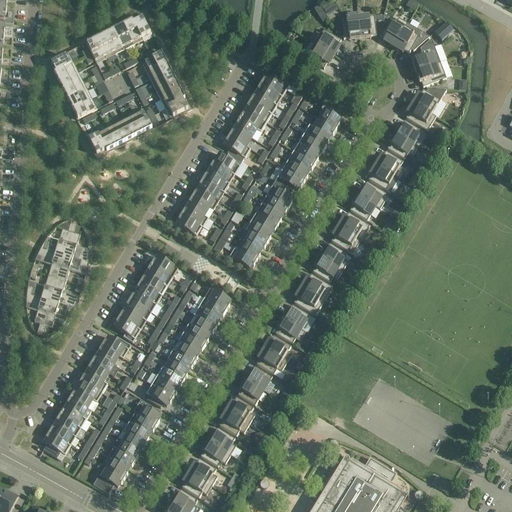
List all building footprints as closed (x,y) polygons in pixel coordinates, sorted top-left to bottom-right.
[(337,10),(332,3),(323,9),(328,16),(337,10)] [(360,41),(358,14),(347,15),(347,20),(341,21),(343,31),(344,41),(350,40),(350,42),(354,41),(360,41)] [(371,38),(377,37),(376,27),(375,22),(382,22),(384,17),(375,17),(358,19),(358,14),(360,41),(361,40),(366,40),(371,39),(371,38)] [(143,16),(132,22),(143,42),(141,39),(152,34),(143,16)] [(394,48),(408,25),(398,19),(396,24),(391,21),(384,17),(382,22),(388,25),(385,29),(380,38),(385,41),(385,42),(389,45),(394,48)] [(133,47),(143,42),(132,22),(123,26),(133,47)] [(408,25),(394,48),(399,51),(403,54),(404,52),(409,55),(411,52),(414,53),(429,39),(426,37),(426,36),(408,25)] [(447,25),(435,35),(442,42),(454,32),(447,25)] [(114,31),(124,52),(133,47),(123,26),(114,31)] [(105,35),(115,56),(124,52),(114,31),(105,35)] [(338,47),(341,42),(333,37),(324,32),(321,37),(317,34),(316,35),(311,43),(334,57),(337,52),(340,48),(338,47)] [(106,61),(115,56),(105,35),(96,40),(106,61)] [(106,61),(96,40),(89,43),(89,44),(87,46),(97,66),(106,61)] [(421,54),(411,58),(413,64),(412,64),(413,69),(414,71),(415,74),(416,74),(441,64),(440,64),(440,63),(431,41),(430,42),(420,50),(420,51),(421,54)] [(284,50),(290,53),(294,45),(288,43),(284,50)] [(310,55),(307,60),(324,70),(327,65),(329,66),(331,62),(334,57),(311,43),(306,52),(310,55)] [(155,50),(148,53),(151,58),(157,55),(155,50)] [(85,60),(90,57),(86,51),(81,53),(85,60)] [(151,58),(148,53),(142,57),(144,61),(151,58)] [(47,65),(53,76),(74,65),(69,56),(66,57),(65,55),(47,65)] [(142,65),(147,75),(168,64),(164,57),(163,58),(162,55),(142,65)] [(90,57),(85,60),(88,66),(93,63),(90,57)] [(130,62),(132,66),(132,67),(139,64),(136,59),(130,62)] [(132,67),(132,66),(130,62),(123,66),(126,71),(132,67)] [(172,73),(168,64),(147,75),(152,84),(172,73)] [(421,83),(423,89),(433,85),(447,80),(441,64),(416,74),(418,80),(419,84),(421,83)] [(78,74),(74,65),(53,76),(58,85),(78,74)] [(96,69),(91,71),(94,78),(95,78),(98,76),(99,75),(96,69)] [(112,72),(114,77),(121,73),(118,69),(112,72)] [(114,77),(112,72),(102,77),(105,81),(114,77)] [(172,73),(152,84),(156,93),(177,82),(172,73)] [(62,94),(83,83),(78,74),(58,85),(62,94)] [(98,76),(94,78),(97,83),(94,85),(96,88),(104,84),(99,75),(98,76)] [(261,86),(282,99),(290,87),(285,84),(283,87),(267,77),(265,81),(264,80),(261,86)] [(161,102),(182,91),(177,82),(156,93),(161,102)] [(67,103),(88,92),(83,83),(62,94),(67,103)] [(257,95),(277,107),(282,99),(261,86),(257,91),(259,92),(257,95)] [(103,96),(107,94),(108,93),(105,87),(100,90),(103,96)] [(186,100),(182,91),(161,102),(165,111),(186,100)] [(291,104),(297,108),(305,95),(298,91),(291,104)] [(413,105),(436,119),(432,116),(440,102),(447,92),(445,92),(427,91),(426,92),(426,93),(423,92),(420,97),(419,96),(416,100),(413,105)] [(92,101),(88,92),(67,103),(72,112),(92,101)] [(107,94),(103,96),(107,102),(112,100),(108,93),(107,94)] [(277,107),(257,95),(255,98),(253,98),(250,103),(272,116),(277,107)] [(148,105),(145,98),(140,101),(144,107),(148,105)] [(127,104),(125,99),(119,103),(121,107),(127,104)] [(186,100),(165,111),(170,120),(173,119),(174,121),(192,111),(186,100)] [(97,111),(92,101),(72,112),(75,119),(76,118),(78,121),(97,111)] [(246,112),(266,125),(272,116),(250,103),(247,108),(248,109),(246,112)] [(308,106),(303,103),(300,109),(304,112),(308,106)] [(324,105),(321,111),(324,112),(319,121),(336,131),(339,126),(338,125),(341,122),(337,119),(340,114),(324,105)] [(409,115),(406,120),(414,125),(427,133),(436,119),(413,105),(410,110),(408,114),(409,115)] [(103,117),(109,113),(107,109),(100,112),(103,117)] [(143,110),(133,115),(144,136),(150,133),(150,131),(153,130),(143,110)] [(150,119),(155,117),(151,110),(146,113),(150,119)] [(261,134),(266,125),(246,112),(244,116),(243,115),(240,120),(261,134)] [(144,136),(133,115),(124,120),(135,141),(144,136)] [(155,117),(150,119),(153,125),(158,123),(155,117)] [(91,123),(89,118),(82,121),(85,126),(91,123)] [(115,125),(126,145),(135,141),(124,120),(115,125)] [(261,134),(240,120),(236,126),(238,126),(235,130),(252,140),(257,131),(261,134)] [(310,127),(309,127),(330,139),(332,136),(333,137),(336,131),(319,121),(314,129),(310,127)] [(394,136),(417,150),(418,149),(413,147),(422,133),(413,128),(405,122),(401,127),(400,127),(398,131),(395,135),(394,136)] [(106,129),(117,150),(126,145),(115,125),(106,129)] [(309,127),(304,136),(326,149),(329,144),(328,143),(330,139),(309,127)] [(108,155),(117,150),(106,129),(97,134),(108,155)] [(235,130),(233,133),(232,133),(229,138),(246,148),(252,140),(235,130)] [(96,160),(108,155),(97,134),(98,137),(87,142),(96,160)] [(326,149),(304,136),(299,145),(319,157),(321,154),(322,154),(326,149)] [(417,150),(394,136),(391,141),(389,145),(390,146),(387,151),(396,156),(404,161),(408,156),(412,159),(417,150)] [(230,151),(227,155),(242,164),(244,160),(245,160),(251,151),(229,138),(226,143),(227,144),(225,148),(230,151)] [(319,157),(299,145),(293,153),(315,166),(318,161),(317,160),(319,157)] [(293,153),(288,162),(309,174),(311,171),(312,172),(315,166),(293,153)] [(376,166),(399,180),(404,171),(400,169),(403,164),(394,158),(386,153),(383,158),(381,157),(379,161),(376,166)] [(242,164),(227,155),(225,159),(220,156),(218,159),(216,158),(213,164),(235,177),(240,168),(240,167),(242,164)] [(309,174),(288,162),(283,171),(304,184),(308,178),(307,178),(309,174)] [(424,173),(428,168),(417,162),(414,167),(424,173)] [(209,173),(230,186),(235,177),(213,164),(210,169),(211,170),(209,173)] [(399,180),(376,166),(376,167),(373,172),(370,175),(372,176),(369,182),(377,187),(386,192),(394,178),(399,181),(399,180)] [(277,168),(271,177),(275,179),(281,170),(277,168)] [(301,189),(304,184),(283,171),(277,180),(298,192),(300,188),(301,189)] [(417,171),(414,176),(421,180),(424,175),(418,172),(417,171)] [(230,186),(209,173),(207,177),(206,176),(203,181),(224,194),(230,186)] [(268,179),(260,175),(256,182),(260,184),(265,184),(268,179)] [(199,191),(215,201),(220,192),(203,181),(199,187),(201,187),(199,191)] [(360,192),(357,197),(380,211),(389,197),(376,189),(367,184),(364,189),(363,188),(360,192)] [(250,190),(247,196),(251,199),(253,200),(258,191),(252,188),(250,190)] [(273,188),(267,197),(289,210),(292,204),(291,204),(293,200),(273,188)] [(215,201),(199,191),(196,194),(195,193),(192,199),(209,209),(214,212),(219,203),(215,201)] [(400,193),(396,200),(406,206),(410,199),(400,193)] [(267,197),(262,205),(266,208),(282,218),(284,214),(285,215),(289,210),(267,197)] [(353,207),(350,212),(359,218),(367,223),(376,209),(380,211),(357,197),(354,202),(352,206),(353,207)] [(190,205),(188,208),(208,220),(209,220),(204,218),(209,209),(192,199),(189,204),(190,205)] [(262,205),(256,214),(278,227),(281,222),(280,221),(282,218),(266,208),(262,205)] [(185,211),(181,216),(203,229),(208,220),(188,208),(186,212),(185,211)] [(400,213),(395,210),(392,216),(397,219),(400,213)] [(256,214),(251,223),(272,235),(274,232),(275,233),(278,227),(256,214)] [(338,228),(361,242),(370,228),(357,220),(349,215),(345,220),(344,219),(341,223),(338,228)] [(203,229),(181,216),(178,222),(179,222),(177,226),(196,238),(202,229),(203,230),(203,229)] [(75,223),(73,223),(71,222),(69,223),(67,223),(65,224),(62,225),(60,226),(58,227),(57,228),(62,232),(59,242),(47,239),(44,244),(42,247),(41,250),(64,257),(75,223)] [(76,224),(75,223),(64,257),(88,264),(88,262),(88,258),(88,254),(88,251),(77,248),(80,237),(75,235),(78,224),(76,224)] [(272,235),(251,223),(246,232),(250,234),(268,245),(271,239),(270,239),(272,235)] [(382,232),(387,236),(390,231),(385,227),(382,232)] [(334,238),(331,243),(340,248),(353,256),(361,242),(338,228),(335,233),(333,237),(334,238)] [(217,230),(213,236),(218,238),(221,232),(217,230)] [(245,243),(261,253),(263,249),(264,250),(268,245),(250,234),(245,243)] [(218,238),(213,236),(210,241),(214,244),(218,238)] [(219,239),(216,245),(212,251),(218,254),(225,243),(219,239)] [(245,243),(241,240),(235,249),(257,262),(260,257),(259,256),(261,253),(245,243)] [(323,254),(320,259),(343,273),(348,264),(344,261),(347,256),(338,251),(330,245),(327,251),(325,250),(323,254)] [(254,267),(257,262),(235,249),(230,258),(250,270),(252,267),(254,267)] [(57,280),(64,257),(41,250),(40,251),(38,256),(35,261),(52,266),(48,277),(57,280)] [(361,262),(368,266),(372,260),(365,255),(361,262)] [(64,257),(57,280),(66,283),(70,271),(86,276),(86,274),(87,271),(87,267),(88,264),(64,257)] [(154,261),(151,267),(172,280),(178,271),(157,258),(155,262),(154,261)] [(343,273),(320,259),(317,264),(314,268),(316,269),(313,274),(321,279),(330,284),(333,279),(337,282),(343,273)] [(172,280),(151,267),(148,272),(149,273),(147,276),(167,289),(172,280)] [(162,297),(167,289),(147,276),(145,279),(143,279),(140,284),(162,297)] [(304,284),(301,290),(324,303),(333,289),(320,281),(311,276),(308,281),(307,280),(304,284)] [(27,296),(50,303),(57,280),(48,277),(45,288),(29,283),(27,290),(27,296)] [(57,280),(50,303),(74,310),(76,305),(78,300),(79,299),(63,294),(66,283),(57,280)] [(162,297),(140,284),(137,289),(138,290),(136,294),(157,306),(162,297)] [(198,287),(193,284),(190,290),(194,293),(198,287)] [(210,290),(205,299),(226,313),(230,307),(228,306),(231,303),(210,290)] [(297,300),(294,305),(303,310),(315,318),(324,303),(301,290),(298,295),(296,299),(297,300)] [(151,315),(157,306),(136,294),(134,297),(133,296),(130,302),(151,315)] [(40,337),(50,303),(27,296),(26,302),(26,308),(38,312),(34,323),(40,325),(37,336),(39,337),(40,337)] [(205,299),(199,308),(220,321),(222,317),(223,318),(226,313),(205,299)] [(151,315),(130,302),(126,307),(128,308),(126,311),(146,323),(151,315)] [(74,310),(50,303),(40,337),(41,337),(43,338),(46,327),(52,329),(55,317),(67,321),(69,318),(71,315),(72,312),(74,310)] [(282,320),(305,334),(301,331),(310,317),(301,312),(293,307),(289,312),(288,311),(286,315),(283,320),(282,320)] [(199,308),(194,317),(198,319),(216,330),(219,325),(218,324),(220,321),(199,308)] [(141,332),(146,323),(126,311),(123,314),(122,314),(119,319),(141,332)] [(165,315),(161,321),(166,324),(170,318),(165,315)] [(133,345),(141,332),(119,319),(116,324),(117,325),(115,329),(126,335),(123,339),(133,345)] [(193,328),(209,338),(211,335),(212,335),(216,330),(198,319),(193,328)] [(279,325),(277,329),(278,330),(275,335),(284,341),(292,346),(295,341),(300,343),(305,334),(282,320),(279,325)] [(163,329),(166,324),(161,321),(158,327),(163,329)] [(189,326),(183,334),(205,347),(208,342),(207,341),(209,338),(193,328),(189,326)] [(323,330),(317,340),(321,343),(327,333),(323,330)] [(205,347),(183,334),(178,343),(199,355),(201,352),(202,353),(205,347)] [(267,346),(264,351),(287,365),(292,356),(288,353),(291,348),(282,343),(274,338),(271,343),(269,342),(267,346)] [(115,343),(108,339),(106,343),(105,342),(102,347),(119,358),(123,360),(129,351),(131,348),(117,340),(115,343)] [(160,344),(156,341),(154,344),(150,350),(155,353),(158,347),(160,344)] [(173,351),(173,352),(195,365),(198,359),(197,359),(198,356),(199,355),(178,343),(173,351)] [(119,358),(102,347),(99,353),(100,353),(98,357),(114,367),(119,358)] [(317,352),(312,348),(307,356),(312,359),(317,352)] [(287,365),(264,351),(261,356),(258,360),(260,361),(257,366),(265,371),(274,377),(277,371),(281,374),(287,365)] [(195,365),(173,352),(168,361),(172,363),(188,373),(190,370),(191,370),(195,365)] [(302,362),(308,365),(311,360),(305,356),(302,362)] [(109,375),(114,367),(98,357),(96,360),(94,359),(91,365),(109,375)] [(188,373),(172,363),(167,372),(184,382),(187,377),(186,376),(188,373)] [(109,375),(91,365),(88,370),(89,371),(87,374),(108,387),(108,386),(103,384),(109,375)] [(167,372),(162,369),(157,378),(177,390),(179,387),(181,388),(184,382),(167,372)] [(272,379),(255,369),(252,374),(251,373),(245,382),(264,393),(269,396),(274,387),(269,384),(272,379)] [(102,395),(108,387),(87,374),(85,378),(84,377),(81,382),(102,395)] [(157,378),(152,387),(173,400),(177,394),(175,394),(177,390),(157,378)] [(297,384),(292,381),(288,387),(294,390),(297,384)] [(97,404),(102,395),(81,382),(77,388),(79,388),(77,392),(97,404)] [(241,392),(238,397),(247,402),(255,407),(264,393),(245,382),(242,387),(240,391),(241,392)] [(163,406),(167,408),(169,404),(170,405),(173,400),(152,387),(146,396),(150,398),(147,402),(160,409),(163,406)] [(87,410),(92,413),(97,404),(77,392),(75,395),(73,394),(70,400),(87,410)] [(279,402),(284,405),(288,400),(282,396),(279,402)] [(125,401),(121,399),(117,405),(122,407),(125,401)] [(226,413),(249,427),(255,417),(251,415),(254,410),(245,405),(236,399),(233,405),(232,404),(229,408),(226,413)] [(87,410),(70,400),(67,405),(68,406),(66,409),(86,422),(92,413),(87,410)] [(139,405),(133,414),(156,428),(159,423),(158,422),(160,418),(139,405)] [(59,417),(81,430),(86,422),(66,409),(64,412),(63,412),(59,417)] [(249,427),(226,413),(223,418),(221,422),(222,423),(219,428),(228,433),(236,438),(240,433),(244,436),(249,427)] [(156,428),(133,414),(133,415),(134,415),(129,424),(150,436),(152,433),(153,434),(156,428)] [(81,430),(59,417),(56,422),(57,423),(55,427),(76,439),(81,430)] [(150,436),(129,424),(124,433),(146,446),(149,440),(148,440),(150,436)] [(52,429),(49,435),(70,448),(76,439),(55,427),(53,430),(52,429)] [(211,438),(208,443),(231,457),(236,448),(232,446),(235,441),(218,430),(215,435),(213,434),(211,438)] [(146,446),(124,433),(123,432),(117,441),(139,454),(141,450),(142,451),(146,446)] [(70,448),(49,435),(46,440),(47,441),(45,444),(47,446),(43,452),(57,460),(61,454),(65,457),(70,448)] [(139,454),(117,441),(112,449),(135,463),(138,458),(137,457),(139,454)] [(329,445),(329,446),(329,447),(330,447),(330,448),(330,449),(331,449),(331,450),(332,450),(333,450),(334,450),(335,450),(336,450),(336,449),(337,449),(337,448),(338,448),(338,447),(338,446),(338,445),(338,444),(337,443),(337,442),(336,442),(335,442),(335,441),(334,441),(333,441),(333,442),(332,442),(331,442),(331,443),(330,443),(330,444),(330,445),(329,445)] [(237,446),(245,451),(247,447),(240,442),(237,446)] [(231,457),(208,443),(202,453),(204,453),(200,459),(218,469),(221,464),(225,466),(231,457)] [(108,459),(112,461),(128,471),(130,468),(132,468),(135,463),(112,449),(112,450),(113,450),(108,459)] [(92,461),(88,458),(84,464),(89,467),(92,461)] [(364,470),(346,459),(345,460),(349,462),(318,511),(394,511),(404,496),(408,499),(409,497),(391,486),(397,476),(370,460),(364,470)] [(112,461),(107,470),(124,481),(128,475),(126,474),(128,471),(112,461)] [(192,469),(189,474),(212,488),(217,479),(213,477),(216,471),(199,461),(196,466),(194,465),(192,469)] [(124,481),(107,470),(102,479),(99,477),(93,488),(109,496),(114,487),(118,489),(120,485),(121,486),(124,481)] [(212,488),(189,474),(186,479),(183,483),(185,484),(182,489),(199,500),(202,495),(206,497),(212,488)] [(240,478),(235,474),(232,479),(235,481),(237,483),(240,478)] [(432,485),(445,494),(451,485),(437,477),(432,485)] [(232,479),(228,485),(234,489),(237,483),(235,481),(232,479)] [(260,486),(260,487),(260,488),(261,488),(261,489),(262,489),(262,490),(263,490),(264,490),(265,490),(266,490),(267,490),(267,489),(268,489),(268,488),(269,488),(269,487),(269,486),(269,485),(269,484),(268,484),(268,483),(267,482),(266,482),(266,481),(265,481),(264,481),(263,481),(263,482),(262,482),(261,483),(260,484),(260,485),(260,486)] [(9,497),(0,491),(0,511),(11,511),(18,498),(10,494),(9,497)] [(199,511),(201,510),(195,507),(198,502),(189,497),(180,492),(177,497),(176,496),(173,500),(170,505),(181,511),(199,511)] [(415,497),(415,498),(415,499),(415,500),(416,500),(416,501),(417,501),(418,501),(419,501),(420,501),(421,501),(422,500),(423,500),(423,499),(423,498),(423,497),(423,496),(423,495),(423,494),(422,494),(422,493),(421,493),(420,493),(419,493),(418,493),(417,493),(416,493),(416,494),(415,494),(415,495),(415,496),(415,497)]
